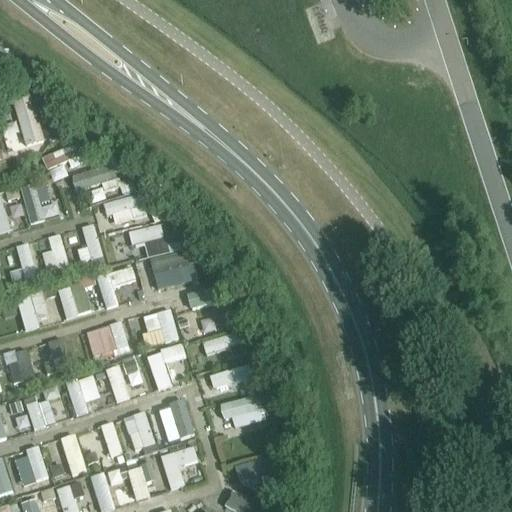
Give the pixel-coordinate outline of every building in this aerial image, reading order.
[(6,104),(24,153),(45,145),(27,96),(6,104)] [(20,150),(15,137),(13,138),(8,124),(0,127),(0,139),(6,155),(20,150)] [(50,128),(40,132),(46,146),(57,141),(50,128)] [(46,180),(88,160),(80,144),(38,164),(46,180)] [(73,200),(115,185),(109,169),(67,183),(73,200)] [(31,195),(18,198),(25,231),(38,228),(31,195)] [(49,196),(33,200),(38,219),(54,215),(49,196)] [(140,212),(137,198),(125,201),(124,199),(92,207),(96,223),(140,212)] [(4,201),(0,202),(0,233),(12,231),(4,201)] [(124,232),(128,251),(161,244),(156,224),(124,232)] [(82,252),(72,255),(76,268),(99,261),(89,229),(76,233),(82,252)] [(38,257),(41,278),(63,275),(59,240),(44,242),(46,257),(38,257)] [(9,252),(13,275),(5,277),(7,288),(32,283),(25,249),(9,252)] [(145,266),(153,295),(194,283),(187,255),(145,266)] [(102,276),(102,292),(129,293),(130,277),(102,276)] [(75,289),(62,292),(68,323),(81,320),(75,289)] [(184,313),(221,307),(218,290),(181,296),(184,313)] [(45,294),(24,297),(28,331),(50,328),(45,294)] [(180,299),(168,301),(172,324),(184,322),(180,299)] [(146,330),(136,332),(141,355),(153,352),(151,342),(164,339),(165,345),(177,342),(170,312),(143,318),(146,330)] [(81,336),(85,360),(99,358),(94,333),(81,336)] [(193,370),(212,364),(210,357),(235,349),(231,337),(186,351),(193,370)] [(66,359),(79,355),(75,341),(61,345),(66,359)] [(56,343),(22,353),(28,373),(37,371),(34,359),(46,356),(52,376),(65,372),(56,343)] [(4,360),(11,389),(29,384),(21,356),(4,360)] [(151,396),(168,390),(158,357),(141,362),(151,396)] [(255,381),(248,384),(244,369),(198,382),(203,401),(256,386),(255,381)] [(115,370),(71,387),(80,410),(88,407),(84,396),(104,389),(111,407),(125,402),(123,397),(141,391),(134,372),(118,378),(115,370)] [(58,388),(69,424),(80,420),(69,385),(58,388)] [(214,412),(222,435),(252,425),(250,419),(269,413),(263,395),(214,412)] [(55,402),(20,411),(26,434),(61,425),(55,402)] [(175,441),(189,437),(178,404),(165,408),(175,441)] [(116,424),(126,454),(149,446),(140,416),(116,424)] [(91,465),(116,460),(109,428),(84,434),(91,465)] [(69,475),(81,471),(69,439),(58,443),(69,475)] [(58,445),(48,446),(51,464),(61,462),(58,445)] [(28,486),(44,480),(33,450),(17,456),(28,486)] [(177,482),(196,477),(188,451),(154,462),(164,496),(179,491),(177,482)] [(265,464),(234,471),(237,484),(253,480),(256,496),(271,492),(265,464)] [(123,475),(129,506),(145,503),(138,472),(123,475)] [(85,482),(91,511),(108,511),(102,478),(85,482)] [(71,511),(65,483),(50,487),(55,511),(71,511)] [(5,511),(45,511),(49,511),(43,494),(4,508),(5,511)] [(262,511),(263,511),(226,495),(218,511),(262,511)]
